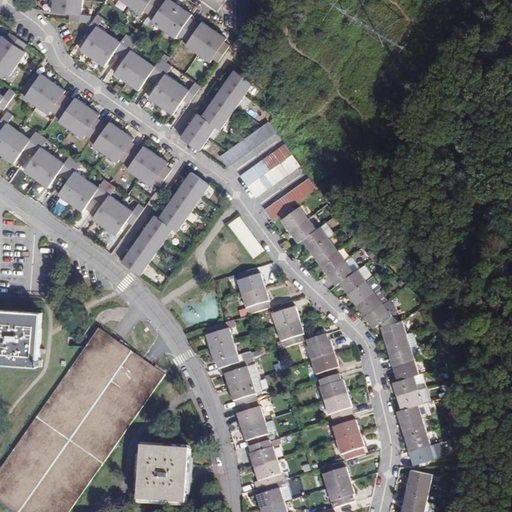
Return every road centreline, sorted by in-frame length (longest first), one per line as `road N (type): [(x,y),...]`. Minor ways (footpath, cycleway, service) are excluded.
road 1 (residential): [(376,511),(389,449),(364,343),(279,259),(216,176),(170,143)]
road 2 (unclassified): [(229,511),(211,418),(152,312),(84,252),(0,195)]
road 3 (residential): [(170,143),(64,65),(34,24),(0,0)]
road 4 (residential): [(243,42),(170,143)]
